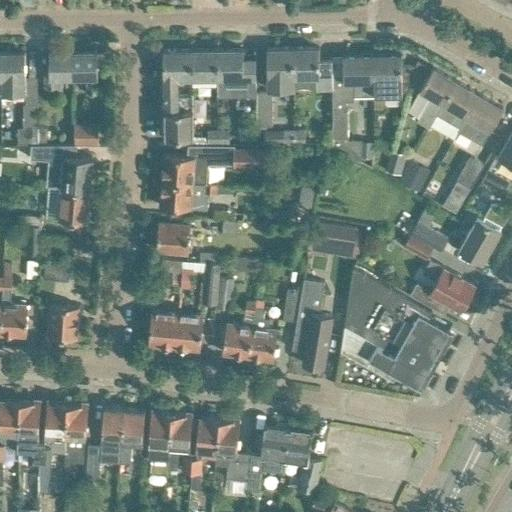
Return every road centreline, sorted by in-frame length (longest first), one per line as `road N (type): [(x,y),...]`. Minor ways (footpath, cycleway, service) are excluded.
road 1 (residential): [(511,288),(450,415),(108,373)]
road 2 (residential): [(108,373),(135,25)]
road 3 (residential): [(388,15),(135,25)]
road 4 (secondary): [(445,511),(511,389)]
road 5 (residential): [(135,25),(0,27)]
